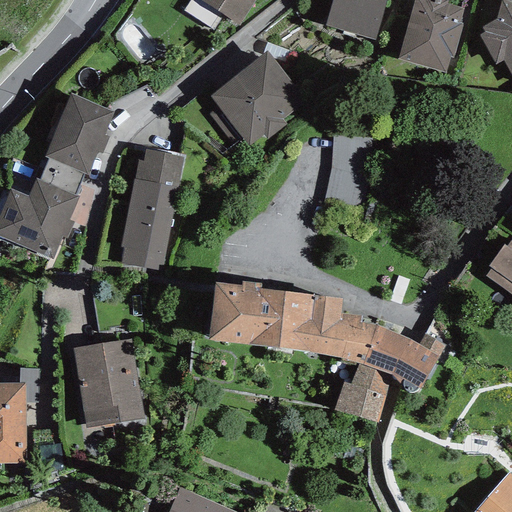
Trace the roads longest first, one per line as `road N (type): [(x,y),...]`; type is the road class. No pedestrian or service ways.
road 1 (residential): [(511,187),(446,275),(418,331)]
road 2 (tertiary): [(93,0),(0,107)]
